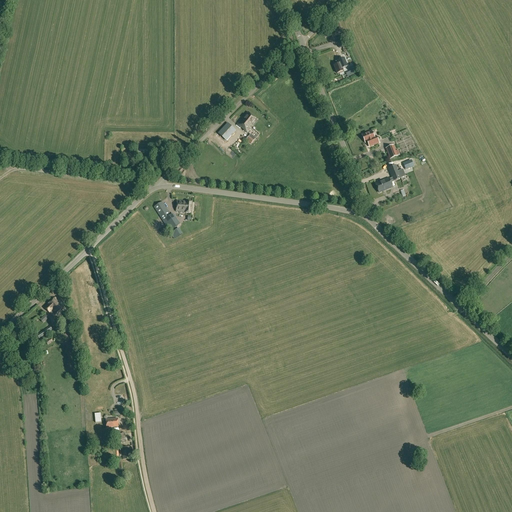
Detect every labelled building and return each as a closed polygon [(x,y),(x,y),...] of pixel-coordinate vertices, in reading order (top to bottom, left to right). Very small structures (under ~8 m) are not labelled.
[(342,66),(345,65),(344,61),(340,63),(334,66),(337,73),(343,71),(342,66)] [(251,127),(257,119),(248,112),(241,120),(237,125),(247,133),(252,128),(251,127)] [(227,141),(236,131),(228,123),(218,133),(227,141)] [(376,136),(374,137),(372,132),(362,135),(365,143),(368,142),(369,147),(379,143),(376,136)] [(246,140),(251,144),(256,138),(251,134),(246,140)] [(398,156),(397,155),(400,154),(398,150),(396,151),(394,145),(386,148),(390,159),(398,156)] [(403,161),(406,169),(413,166),(410,159),(403,161)] [(390,179),(390,178),(375,184),(379,193),(393,187),(391,182),(393,181),(393,182),(402,178),(399,171),(398,171),(397,169),(398,169),(396,165),(388,168),(392,178),(390,179)] [(191,213),(192,202),(177,200),(176,211),(186,212),(186,213),(191,213)] [(171,216),(169,212),(163,202),(154,207),(161,217),(160,217),(174,239),(183,234),(178,226),(181,224),(174,214),(171,216)] [(45,308),(50,313),(55,308),(54,307),(59,302),(55,297),(48,305),(45,308)] [(55,308),(53,310),(56,314),(64,307),(59,302),(54,307),(55,308)] [(75,329),(74,327),(70,310),(67,311),(68,313),(64,314),(68,331),(75,329)] [(40,339),(53,330),(49,324),(43,328),(45,329),(37,335),(40,339)] [(49,336),(44,339),(48,346),(54,342),(49,336)] [(107,428),(119,427),(118,418),(106,420),(107,428)] [(116,442),(124,442),(124,433),(116,433),(116,442)] [(123,459),(132,458),(130,447),(122,448),(123,459)]
